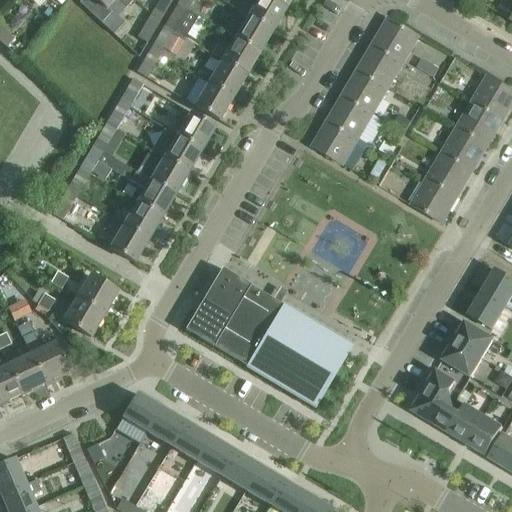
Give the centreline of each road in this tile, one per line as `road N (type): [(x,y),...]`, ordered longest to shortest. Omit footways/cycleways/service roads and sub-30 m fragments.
road 1 (residential): [(154,358),(156,324),(171,298),(363,0)]
road 2 (residential): [(348,469),(363,420),(511,173)]
road 3 (residential): [(348,469),(283,439),(154,358)]
road 4 (residential): [(0,439),(154,358)]
